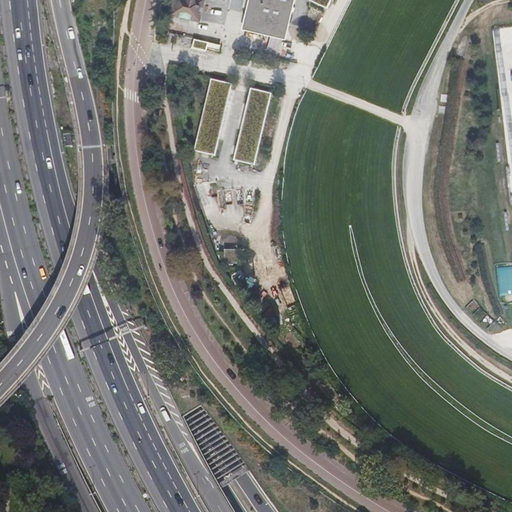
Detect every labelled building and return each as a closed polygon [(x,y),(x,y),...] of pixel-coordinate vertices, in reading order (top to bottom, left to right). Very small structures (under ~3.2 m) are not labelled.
[(175,0),(172,13),(200,19),(204,0),(175,0)] [(250,0),(244,27),(285,37),(294,0),(250,0)] [(330,0),(309,0),(327,8),(330,0)] [(220,45),(194,39),(192,48),(205,51),(206,48),(219,51),(220,45)] [(232,84),(212,79),(195,151),(215,155),(232,84)] [(272,93),(251,88),(234,160),(254,165),(272,93)]
